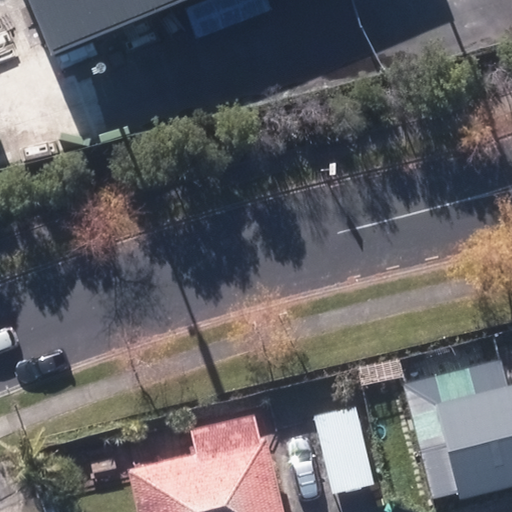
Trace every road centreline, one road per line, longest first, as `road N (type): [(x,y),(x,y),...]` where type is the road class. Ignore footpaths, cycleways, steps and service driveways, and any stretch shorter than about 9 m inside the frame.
road 1 (residential): [(0,337),(162,276),(374,227)]
road 2 (residential): [(374,227),(511,158)]
road 3 (residential): [(511,211),(374,227)]
